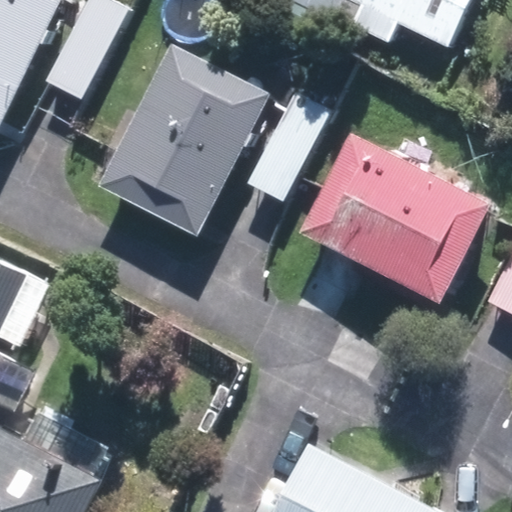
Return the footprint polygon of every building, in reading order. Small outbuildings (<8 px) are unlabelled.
[(0,0),(0,129),(15,136),(79,0),(0,0)] [(102,0),(61,85),(95,102),(139,13),(113,0),(102,0)] [(335,0),(334,3),(448,59),(477,0),(335,0)] [(118,191),(216,240),(287,99),(189,50),(118,191)] [(263,188),(299,205),(341,114),(306,97),(263,188)] [(292,245),(435,319),(483,224),(341,151),(292,245)] [(511,227),(471,311),(510,330),(511,325),(511,227)] [(0,334),(32,351),(62,292),(0,258),(0,334)] [(0,397),(27,412),(47,375),(0,351),(0,397)] [(0,511),(105,511),(122,480),(106,471),(117,447),(56,416),(41,446),(0,424),(0,511)] [(292,511),(452,511),(324,448),(292,511)]
